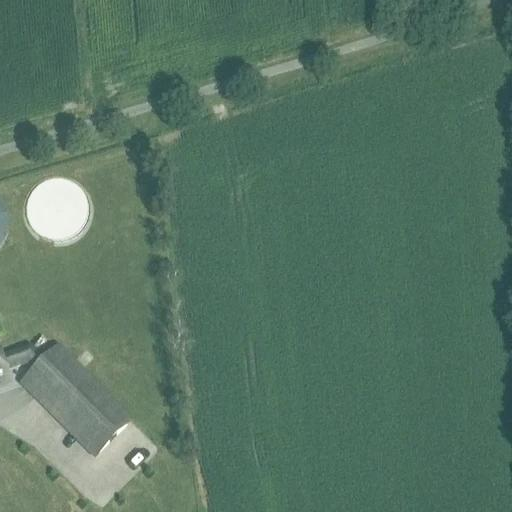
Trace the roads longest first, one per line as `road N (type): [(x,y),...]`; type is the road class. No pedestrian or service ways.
road 1 (unclassified): [(0,155),(511,1)]
road 2 (unknown): [(0,414),(76,473),(89,472),(121,442)]
